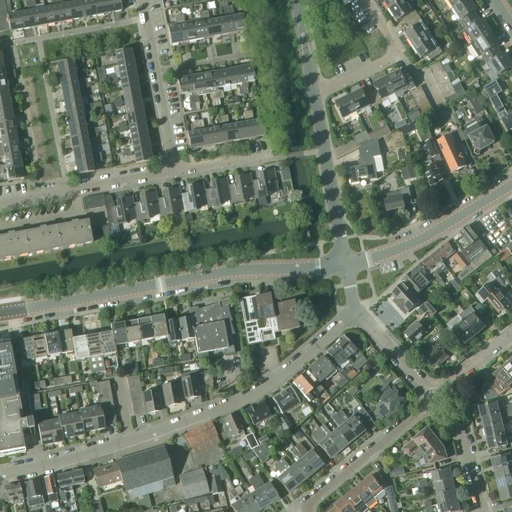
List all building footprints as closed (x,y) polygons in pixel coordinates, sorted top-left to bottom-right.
[(47,25),(44,9),(38,10),(36,7),(34,0),(30,1),(31,9),(32,9),(32,11),(35,27),(47,25)] [(69,4),(63,5),(60,2),(59,0),(55,0),(56,4),(57,7),(56,7),(59,23),(72,20),(69,4)] [(84,18),(96,16),(93,0),(91,0),(81,2),(84,18)] [(93,0),(96,16),(109,13),(106,0),(93,0)] [(106,0),(109,13),(121,11),(119,0),(106,0)] [(383,0),(389,9),(403,0),(383,0)] [(407,24),(419,17),(411,5),(409,6),(404,0),(403,0),(389,9),(397,21),(403,17),(407,24)] [(448,0),(454,8),(467,0),(448,0)] [(462,27),(478,17),(475,11),(477,10),(470,0),(467,0),(454,8),(461,19),(459,21),(462,27)] [(72,20),(84,18),(81,2),(69,4),(72,20)] [(47,25),(59,23),(56,7),(44,9),(47,25)] [(23,29),(35,27),(32,11),(20,14),(23,29)] [(220,36),(217,20),(211,21),(208,18),(207,11),(203,12),(208,38),(220,36)] [(196,40),(208,38),(203,12),(199,12),(200,19),(192,21),(196,40)] [(10,32),(23,29),(20,14),(7,16),(10,30),(10,32)] [(245,31),(243,20),(242,15),(229,18),(232,34),(245,31)] [(7,16),(0,17),(0,31),(10,30),(7,16)] [(171,45),(183,43),(180,25),(178,16),(174,17),(175,23),(167,25),(168,29),(171,45)] [(196,40),(192,21),(184,22),(183,16),(178,16),(180,25),(183,43),(196,40)] [(413,46),(428,37),(424,30),(426,28),(419,17),(407,24),(411,30),(405,34),(413,46)] [(478,17),(462,27),(465,32),(473,44),(475,42),(476,43),(491,33),(483,20),(481,21),(478,17)] [(220,36),(232,34),(229,18),(217,20),(220,36)] [(484,61),(500,51),(497,45),(499,44),(491,33),(476,43),(483,53),(480,55),(484,61)] [(426,55),(430,61),(442,53),(438,46),(435,41),(432,43),(428,37),(413,46),(421,58),(426,55)] [(117,65),(133,62),(131,50),(115,53),(117,65)] [(500,51),(484,61),(490,69),(491,69),(493,72),(494,71),(497,76),(511,66),(511,64),(505,53),(503,54),(500,51)] [(59,76),(75,73),(72,61),(56,64),(59,76)] [(431,73),(442,67),(440,61),(429,67),(431,73)] [(119,78),(135,74),(133,62),(117,65),(118,71),(115,74),(108,75),(109,80),(117,78),(119,78)] [(241,84),(254,81),(251,65),(238,68),(241,84)] [(434,78),(445,72),(442,67),(431,73),(434,78)] [(229,86),(241,84),(238,68),(226,70),(229,86)] [(217,88),(229,86),(226,70),(214,72),(217,88)] [(404,76),(402,72),(401,73),(400,71),(387,77),(395,93),(402,90),(404,93),(415,87),(409,74),(404,76)] [(214,72),(202,75),(204,84),(206,94),(212,93),(214,93),(215,99),(216,105),(220,105),(219,99),(217,91),(217,90),(217,88),(214,72)] [(437,83),(448,78),(445,72),(434,78),(437,83)] [(61,88),(77,85),(75,73),(59,76),(61,88)] [(122,90),(138,87),(135,74),(119,78),(122,90)] [(198,96),(206,94),(202,75),(190,77),(194,103),(199,102),(198,96)] [(190,104),(194,103),(190,77),(177,79),(180,95),(187,94),(189,97),(190,104)] [(394,93),(395,93),(387,77),(374,84),(377,90),(370,93),(377,106),(389,100),(391,104),(398,101),(394,93)] [(450,83),(448,78),(437,83),(439,89),(450,83)] [(0,94),(8,93),(6,81),(0,81),(0,94)] [(442,94),(453,88),(450,83),(439,89),(442,94)] [(63,100),(79,97),(77,85),(61,88),(63,100)] [(511,113),(508,116),(497,95),(502,92),(499,85),(486,92),(489,99),(509,135),(511,133),(511,113)] [(413,97),(424,92),(420,86),(410,91),(413,97)] [(124,102),(140,99),(138,87),(122,90),(124,102)] [(445,99),(456,94),(453,88),(442,94),(445,99)] [(377,106),(370,93),(366,95),(364,91),(363,92),(362,90),(349,96),(357,112),(364,108),(366,112),(377,106)] [(415,103),(426,97),(424,92),(413,97),(415,103)] [(477,115),(484,110),(473,92),(466,96),(477,115)] [(0,106),(10,105),(8,93),(0,94),(0,106)] [(456,94),(445,99),(447,105),(458,99),(456,94)] [(349,116),(357,112),(349,96),(336,103),(345,122),(351,119),(349,116)] [(66,113),(82,110),(79,97),(63,100),(66,113)] [(418,108),(429,102),(426,97),(415,103),(418,108)] [(126,114),(142,111),(140,99),(124,102),(126,114)] [(420,113),(431,107),(429,102),(418,108),(420,113)] [(0,119),(13,117),(10,105),(0,106),(0,119)] [(420,113),(422,117),(433,112),(431,107),(420,113)] [(68,125),(84,122),(82,110),(66,113),(68,125)] [(129,127),(145,124),(142,111),(126,114),(129,127)] [(240,141),(237,124),(225,127),(224,125),(228,123),(227,115),(222,116),(224,126),(227,143),(240,141)] [(215,145),(227,143),(224,126),(222,116),(218,117),(219,124),(218,128),(212,129),(215,145)] [(0,132),(15,130),(13,117),(0,119),(0,132)] [(466,131),(469,137),(476,149),(474,154),(479,155),(481,150),(494,143),(493,142),(494,141),(486,127),(486,128),(480,117),(463,126),(466,131)] [(215,145),(212,129),(206,130),(204,127),(202,120),(198,121),(203,147),(215,145)] [(252,138),(265,136),(261,120),(249,122),(252,138)] [(190,150),(203,147),(198,121),(193,122),(195,129),(193,129),(193,133),(187,134),(190,150)] [(70,138),(86,134),(84,122),(68,125),(70,138)] [(240,141),(252,138),(249,122),(237,124),(240,141)] [(131,139),(147,136),(145,124),(129,127),(131,139)] [(1,145),(17,142),(15,130),(0,132),(0,138),(0,141),(0,140),(0,144),(1,144),(1,145)] [(370,143),(371,142),(366,131),(353,137),(358,149),(363,146),(370,143)] [(73,150),(89,147),(86,134),(70,138),(73,150)] [(434,143),(438,152),(441,150),(452,173),(453,172),(455,173),(458,172),(458,170),(465,167),(451,135),(437,141),(438,142),(434,143)] [(133,151),(149,148),(147,136),(131,139),(133,151)] [(438,152),(434,143),(432,139),(426,142),(432,158),(428,159),(429,161),(421,164),(430,187),(431,186),(433,187),(437,186),(437,184),(438,183),(438,182),(442,181),(435,163),(441,161),(438,152)] [(3,157),(19,154),(17,142),(1,145),(3,157)] [(356,166),(348,168),(350,178),(351,184),(359,182),(359,179),(368,177),(369,181),(377,179),(377,177),(373,157),(377,156),(374,143),(370,144),(370,143),(363,146),(363,147),(365,158),(358,160),(359,163),(355,164),(356,166)] [(75,162),(91,159),(89,147),(73,150),(75,162)] [(149,148),(133,151),(135,164),(152,161),(149,148)] [(6,169),(22,166),(19,154),(3,157),(5,165),(2,166),(1,165),(0,165),(0,170),(3,170),(3,169),(6,169)] [(91,159),(75,162),(77,175),(93,172),(91,159)] [(22,166),(6,169),(8,181),(24,179),(22,166)] [(413,167),(401,169),(403,178),(415,175),(413,167)] [(251,183),(254,196),(255,199),(270,196),(269,193),(277,191),(273,171),(258,174),(259,181),(252,182),(252,183),(251,183)] [(252,183),(252,182),(251,182),(249,175),(234,178),(236,185),(228,187),(230,200),(231,200),(231,203),(246,200),(245,197),(254,196),(251,183),(252,183)] [(228,187),(227,187),(226,180),(211,183),(212,190),(204,191),(205,192),(204,192),(206,205),(207,205),(208,207),(223,205),(222,202),(230,200),(228,187)] [(205,192),(204,191),(202,184),(187,187),(189,194),(181,196),(180,196),(183,209),(184,209),(184,212),(199,209),(198,206),(206,205),(204,192),(205,192)] [(387,211),(405,207),(404,205),(412,204),(408,188),(400,190),(400,191),(383,195),(387,211)] [(181,196),(180,196),(179,189),(164,191),(165,198),(157,200),(157,201),(159,214),(160,213),(161,216),(175,214),(175,211),(183,209),(180,196),(181,196)] [(157,201),(157,200),(156,200),(155,193),(140,196),(141,203),(134,204),(134,205),(136,218),(137,221),(152,218),(151,215),(159,214),(157,201)] [(105,207),(103,195),(97,196),(99,208),(105,207)] [(93,209),(99,208),(97,196),(91,197),(93,209)] [(85,210),(93,209),(91,197),(83,198),(85,210)] [(109,226),(128,222),(128,220),(136,218),(134,205),(134,204),(133,205),(131,197),(117,200),(118,207),(105,210),(108,225),(109,225),(109,226)] [(0,260),(30,255),(62,249),(92,243),(99,241),(96,228),(89,229),(88,221),(77,222),(71,224),(58,226),(45,228),(39,229),(26,232),(13,234),(7,235),(0,236),(0,260)] [(104,240),(111,239),(109,226),(109,225),(108,225),(102,226),(104,240)] [(102,226),(96,228),(99,241),(104,240),(102,226)] [(493,257),(487,250),(468,226),(459,233),(461,236),(453,243),(471,265),(456,277),(461,282),(462,281),(463,282),(466,279),(465,278),(493,257)] [(440,263),(441,262),(455,252),(447,243),(429,257),(437,266),(440,263)] [(464,270),(470,265),(460,253),(454,258),(464,270)] [(429,257),(420,264),(431,279),(432,280),(432,279),(436,284),(440,279),(441,279),(437,274),(440,272),(445,267),(441,262),(440,263),(437,266),(429,257)] [(420,265),(403,280),(406,282),(404,284),(415,296),(433,280),(432,280),(431,279),(420,264),(420,265)] [(497,274),(494,277),(499,283),(506,277),(500,266),(498,267),(494,271),(497,274)] [(457,278),(451,283),(458,291),(464,286),(457,278)] [(441,290),(446,286),(440,279),(436,284),(441,290)] [(506,308),(510,305),(491,282),(475,295),(482,304),(488,299),(500,313),(501,312),(502,312),(507,309),(506,308)] [(404,284),(392,295),(396,300),(393,302),(402,312),(405,309),(408,312),(420,301),(415,296),(404,284)] [(272,308),(270,293),(239,299),(248,345),(268,341),(265,329),(257,330),(256,322),(268,319),(274,318),(272,308)] [(432,299),(424,306),(432,316),(440,309),(432,299)] [(194,339),(197,354),(233,347),(231,336),(234,335),(230,322),(232,321),(228,310),(228,306),(229,306),(227,301),(219,303),(214,304),(214,305),(198,310),(197,307),(189,308),(194,339)] [(265,329),(268,341),(274,340),(273,333),(298,328),(296,315),(295,315),(294,309),(295,309),(293,301),(278,303),(279,306),(272,308),(274,318),(268,319),(256,322),(257,330),(265,329)] [(422,306),(418,309),(423,315),(427,311),(422,306)] [(181,341),(194,339),(189,308),(189,309),(190,317),(177,320),(181,341)] [(475,312),(467,319),(466,317),(461,320),(474,335),(474,336),(485,327),(479,320),(480,318),(475,312)] [(181,341),(177,320),(164,322),(163,315),(162,316),(167,344),(181,341)] [(167,344),(162,316),(149,318),(153,339),(161,338),(162,342),(167,341),(167,344)] [(140,342),(153,339),(149,318),(136,320),(140,342)] [(127,344),(140,342),(136,320),(123,323),(127,344)] [(474,336),(474,335),(461,320),(458,324),(459,326),(452,332),(457,338),(458,337),(464,344),(474,336)] [(422,327),(417,322),(404,333),(414,344),(426,333),(426,332),(431,328),(426,323),(422,327)] [(114,347),(127,344),(123,323),(110,325),(111,332),(115,353),(116,353),(114,347)] [(60,354),(74,352),(70,330),(56,333),(60,354)] [(89,358),(85,337),(72,339),(71,330),(70,330),(74,352),(75,361),(89,358)] [(102,356),(115,353),(111,332),(98,334),(102,356)] [(439,332),(426,343),(432,349),(425,355),(433,364),(438,359),(442,363),(448,357),(444,353),(443,352),(449,345),(445,340),(446,340),(439,332)] [(47,357),(60,354),(56,333),(43,335),(47,357)] [(102,356),(98,334),(85,337),(89,358),(102,356)] [(34,359),(47,357),(43,335),(30,338),(34,359)] [(335,344),(347,358),(356,350),(343,336),(335,344)] [(21,361),(34,359),(30,338),(17,340),(21,361)] [(0,399),(23,395),(21,382),(17,382),(9,342),(3,343),(1,343),(2,346),(0,346),(0,399)] [(343,361),(347,358),(335,344),(325,352),(338,366),(343,361)] [(92,374),(105,371),(102,356),(89,358),(92,374)] [(318,384),(334,370),(322,356),(306,371),(318,384)] [(357,370),(366,362),(361,356),(353,364),(357,370)] [(504,367),(503,368),(511,379),(511,359),(504,365),(504,367)] [(508,386),(511,382),(511,379),(503,368),(502,369),(499,369),(492,375),(496,380),(489,385),(499,396),(506,391),(510,388),(508,386)] [(366,369),(362,373),(366,378),(370,374),(366,369)] [(351,380),(356,375),(352,370),(346,375),(351,380)] [(315,397),(322,390),(306,371),(299,377),(311,391),(310,392),(315,397)] [(342,371),(337,376),(340,379),(335,383),(339,388),(349,379),(342,371)] [(139,375),(126,378),(128,384),(140,381),(139,375)] [(199,393),(204,392),(202,376),(196,377),(181,379),(182,384),(185,399),(184,399),(185,400),(187,399),(187,401),(193,399),(193,398),(199,397),(199,393)] [(315,397),(310,392),(311,391),(299,377),(292,383),(309,402),(315,397)] [(97,389),(109,387),(108,381),(96,383),(97,386),(97,389)] [(140,381),(128,384),(129,390),(141,388),(140,381)] [(162,391),(162,386),(161,381),(155,382),(156,391),(142,393),(142,394),(144,401),(145,407),(146,413),(146,414),(148,414),(148,415),(155,414),(154,413),(161,411),(160,407),(165,406),(163,391),(162,391)] [(179,400),(184,399),(185,399),(182,384),(177,385),(176,384),(162,386),(162,391),(163,391),(165,406),(165,407),(167,407),(168,408),(174,407),(174,405),(180,404),(179,400)] [(111,393),(109,387),(97,389),(99,395),(111,393)] [(282,414),(299,402),(290,387),(272,399),(282,414)] [(385,387),(376,395),(382,402),(377,405),(377,409),(378,411),(374,414),(380,420),(404,401),(400,396),(400,394),(398,391),(396,391),(395,390),(391,394),(390,392),(385,387)] [(141,388),(129,390),(130,397),(142,394),(142,393),(141,388)] [(112,399),(111,393),(99,395),(100,401),(112,399)] [(35,435),(28,397),(27,394),(23,395),(0,399),(0,456),(25,452),(21,430),(27,429),(28,436),(35,435)] [(142,394),(130,397),(131,403),(144,401),(142,394)] [(113,405),(112,399),(100,401),(101,406),(101,407),(113,405)] [(144,401),(131,403),(132,409),(145,407),(144,401)] [(253,425),(270,416),(263,403),(255,407),(254,405),(245,410),(253,425)] [(482,418),(501,413),(500,409),(497,410),(496,403),(479,407),(479,409),(479,410),(479,412),(480,413),(482,418)] [(114,411),(113,405),(101,407),(102,413),(114,411)] [(105,429),(104,426),(103,419),(102,413),(101,407),(101,406),(96,407),(96,406),(90,407),(94,431),(105,429)] [(83,432),(94,431),(90,407),(83,409),(83,410),(79,410),(79,413),(80,413),(83,430),(83,432)] [(145,407),(132,409),(133,416),(146,413),(145,407)] [(365,423),(370,419),(361,408),(356,412),(357,414),(365,423)] [(348,420),(340,410),(335,414),(355,437),(362,432),(362,431),(364,429),(361,426),(365,423),(357,414),(353,417),(353,416),(348,420)] [(115,417),(114,411),(102,413),(103,419),(115,417)] [(80,413),(79,413),(75,414),(75,413),(69,414),(73,437),(84,435),(83,432),(83,430),(80,413)] [(233,436),(237,434),(238,433),(244,430),(236,413),(222,419),(230,436),(231,435),(233,436)] [(484,429),(501,425),(499,418),(502,418),(501,413),(482,418),(482,420),(481,422),(482,424),(483,425),(484,429)] [(63,439),(73,437),(69,414),(62,415),(63,416),(58,417),(59,420),(62,437),(63,439)] [(347,444),(355,437),(335,414),(331,418),(339,428),(335,431),(347,444)] [(286,432),(292,429),(283,416),(278,420),(286,432)] [(116,423),(115,417),(103,419),(104,426),(116,423)] [(59,420),(55,421),(54,420),(48,421),(52,444),(63,442),(63,439),(62,437),(59,420)] [(41,446),(52,444),(48,421),(42,422),(42,423),(37,424),(41,446)] [(210,421),(182,435),(188,449),(217,435),(210,421)] [(347,444),(335,431),(331,434),(323,424),(319,428),(339,451),(347,444)] [(487,439),(506,435),(505,430),(502,430),(501,425),(484,429),(485,432),(484,433),(485,435),(486,436),(487,439)] [(339,451),(319,428),(310,435),(318,445),(329,458),(330,457),(332,457),(339,451)] [(420,446),(433,435),(427,428),(413,440),(414,439),(420,446)] [(250,450),(257,447),(252,434),(244,437),(250,450)] [(435,437),(434,435),(433,435),(420,446),(414,439),(413,440),(412,440),(403,449),(409,457),(414,452),(420,459),(424,455),(433,448),(435,450),(442,445),(439,441),(439,440),(436,437),(435,437)] [(506,435),(487,439),(488,443),(487,445),(487,447),(489,448),(489,450),(506,446),(504,439),(507,438),(506,435)] [(257,440),(260,446),(269,442),(266,436),(257,440)] [(302,458),(315,472),(321,467),(321,466),(322,464),(311,451),(306,455),(305,453),(306,452),(299,443),(294,447),(302,458)] [(266,457),(270,453),(264,445),(252,450),(261,463),(267,458),(266,457)] [(443,447),(442,445),(435,450),(433,448),(424,455),(426,459),(428,458),(430,464),(447,458),(446,456),(447,455),(444,447),(443,447)] [(115,463),(108,465),(93,470),(98,488),(121,481),(125,492),(161,481),(163,489),(175,485),(173,478),(173,477),(164,446),(115,461),(115,463)] [(492,460),(491,461),(492,463),(493,464),(494,470),(511,465),(511,460),(510,461),(508,454),(491,458),(492,460)] [(306,479),(315,472),(302,458),(294,465),(306,479)] [(298,486),(306,479),(294,465),(290,468),(282,459),(278,462),(298,486)] [(298,486),(278,462),(274,466),(281,475),(277,479),(288,492),(290,491),(291,491),(298,486)] [(495,471),(494,473),(494,475),(496,476),(497,480),(511,476),(511,470),(511,469),(511,465),(494,470),(495,471)] [(392,477),(405,474),(403,468),(391,471),(392,477)] [(185,500),(208,493),(201,469),(178,476),(185,500)] [(432,484),(452,479),(451,475),(451,474),(451,471),(450,470),(449,469),(433,472),(434,479),(431,480),(432,484)] [(69,473),(71,486),(84,483),(81,470),(69,473)] [(59,488),(71,486),(69,473),(56,476),(59,488)] [(372,475),(362,483),(373,497),(374,498),(383,491),(385,493),(387,492),(389,502),(395,500),(392,486),(386,488),(385,485),(386,484),(377,473),(373,477),(372,475)] [(219,475),(208,478),(212,495),(222,492),(219,475)] [(253,479),(269,505),(276,501),(276,499),(278,498),(269,483),(264,486),(258,476),(253,479)] [(511,476),(497,480),(497,483),(497,484),(497,486),(498,487),(499,491),(511,487),(511,476)] [(49,503),(58,501),(53,477),(44,478),(49,503)] [(259,511),(269,505),(253,479),(248,481),(255,492),(250,495),(259,511)] [(438,494),(454,490),(453,487),(454,485),(454,483),(452,482),(452,479),(432,484),(433,489),(436,488),(438,494)] [(44,504),(38,480),(25,483),(28,499),(35,497),(36,506),(44,504)] [(362,483),(353,491),(364,504),(370,499),(371,501),(374,498),(373,497),(362,483)] [(8,502),(22,499),(19,484),(4,487),(8,502)] [(83,498),(89,496),(87,487),(81,489),(83,498)] [(236,493),(237,495),(242,492),(239,487),(234,490),(236,493)] [(511,487),(499,491),(500,494),(499,496),(500,498),(501,499),(502,501),(511,498),(511,487)] [(437,505),(457,501),(456,498),(457,497),(456,494),(455,493),(454,490),(438,494),(439,500),(436,500),(437,505)] [(58,492),(60,502),(66,501),(64,491),(58,492)] [(355,511),(364,504),(353,491),(344,498),(355,511)] [(247,511),(256,511),(259,511),(250,495),(240,501),(247,511)] [(354,511),(355,511),(344,498),(335,505),(336,507),(329,511),(354,511)] [(247,511),(240,501),(239,501),(238,499),(235,501),(237,503),(231,506),(234,511),(247,511)] [(94,511),(102,511),(99,501),(93,503),(94,511)] [(457,501),(437,505),(438,509),(441,509),(441,511),(456,511),(459,511),(459,510),(460,508),(459,506),(458,505),(457,501)]
